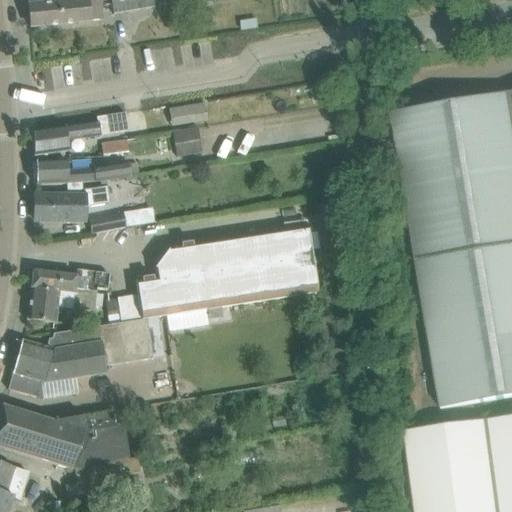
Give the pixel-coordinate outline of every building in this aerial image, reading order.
[(28,6),(30,28),(102,21),(100,0),(98,0),(87,1),(48,4),(28,6)] [(111,0),(113,15),(151,9),(149,0),(111,0)] [(511,93),(391,114),(395,140),(511,120),(511,93)] [(195,104),(173,107),(174,116),(197,112),(195,104)] [(97,123),(34,133),(34,157),(70,152),(69,140),(128,132),(125,114),(96,119),(97,123)] [(511,120),(395,140),(418,275),(511,259),(511,120)] [(202,152),(198,128),(174,132),(176,157),(202,152)] [(100,144),(102,156),(129,152),(127,140),(100,144)] [(372,144),(375,166),(391,163),(387,141),(372,144)] [(36,186),(56,185),(68,184),(68,191),(83,189),(83,184),(132,177),(130,163),(95,169),(68,170),(67,162),(35,163),(36,186)] [(83,197),(35,197),(35,222),(84,222),(84,209),(109,204),(107,186),(87,190),(83,190),(83,197)] [(89,221),(92,235),(125,228),(122,214),(89,221)] [(135,280),(138,297),(141,321),(158,318),(206,311),(220,309),(317,294),(307,226),(175,246),(175,252),(168,253),(169,252),(168,252),(154,270),(155,271),(156,270),(157,277),(135,280)] [(511,259),(418,275),(441,410),(511,397),(511,259)] [(33,273),(31,289),(75,294),(75,291),(96,293),(96,289),(107,291),(109,275),(76,271),(75,278),(33,273)] [(75,294),(31,289),(27,321),(55,324),(58,304),(60,304),(60,308),(94,312),(96,293),(75,291),(75,294)] [(118,300),(122,324),(141,321),(138,297),(118,300)] [(220,309),(206,311),(207,320),(221,318),(220,309)] [(8,391),(44,401),(41,381),(45,384),(106,374),(105,367),(164,357),(158,318),(141,321),(122,324),(99,328),(54,335),(50,350),(23,342),(21,342),(12,375),(8,391)] [(75,484),(85,482),(84,481),(126,474),(127,475),(140,474),(138,459),(130,460),(124,422),(116,425),(114,412),(56,422),(2,407),(0,411),(0,448),(73,469),(75,484)] [(511,511),(511,417),(486,421),(497,511),(511,511)] [(497,511),(486,421),(405,432),(415,511),(497,511)] [(243,422),(222,427),(226,443),(246,439),(243,422)] [(0,463),(0,511),(8,511),(14,497),(33,504),(40,480),(28,476),(30,472),(0,463)] [(84,481),(85,482),(87,498),(129,491),(127,475),(126,474),(84,481)]
